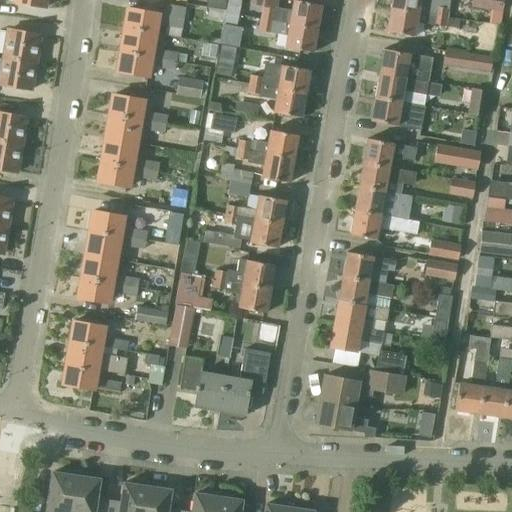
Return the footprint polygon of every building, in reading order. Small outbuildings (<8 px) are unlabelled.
[(44,9),(45,0),(13,0),(12,3),(44,9)] [(208,0),(208,19),(239,20),(239,0),(208,0)] [(260,20),(316,30),(321,6),(293,1),(291,12),(277,9),(278,0),(249,0),(248,5),(262,8),(260,20)] [(391,0),(390,8),(448,18),(450,0),(391,0)] [(127,9),(124,30),(154,36),(156,26),(182,31),(186,9),(166,5),(164,17),(158,16),(158,14),(127,9)] [(386,33),(414,37),(416,24),(446,28),(448,18),(390,8),(386,33)] [(284,49),(312,54),(316,30),(260,20),(258,31),(287,36),(284,49)] [(242,28),(223,25),(220,44),(238,47),(242,28)] [(3,58),(35,63),(40,36),(8,30),(3,58)] [(124,30),(120,51),(176,61),(177,55),(161,52),(164,39),(154,38),(154,36),(124,30)] [(383,50),(379,74),(427,82),(431,59),(383,50)] [(116,73),(147,78),(149,67),(175,71),(176,61),(120,51),(116,73)] [(466,54),(464,69),(490,73),(492,58),(466,54)] [(0,75),(0,85),(30,91),(35,63),(3,58),(0,75)] [(217,60),(214,75),(230,78),(233,63),(217,60)] [(248,86),(304,95),(309,71),(282,66),(279,79),(263,76),(262,79),(250,76),(248,84),(248,86)] [(379,74),(375,98),(400,103),(402,91),(425,95),(427,82),(379,74)] [(176,95),(200,99),(203,82),(178,78),(176,95)] [(273,114),(300,118),(304,95),(248,86),(248,84),(241,83),(239,93),(246,94),(246,95),(275,101),(273,114)] [(467,116),(486,118),(490,92),(471,89),(467,116)] [(167,117),(141,112),(143,101),(112,95),(109,115),(166,125),(167,117)] [(370,122),(420,131),(424,107),(400,103),(375,98),(370,122)] [(0,141),(21,146),(25,118),(0,113),(0,141)] [(164,134),(166,125),(109,115),(105,139),(135,144),(138,130),(164,134)] [(209,130),(233,135),(236,119),(212,115),(209,130)] [(472,144),(474,131),(461,128),(458,141),(472,144)] [(236,151),(292,161),(297,136),(270,131),(267,144),(251,141),(250,143),(238,141),(237,149),(236,151)] [(133,159),(135,144),(105,139),(101,163),(158,173),(159,164),(133,159)] [(367,140),(363,164),(388,168),(390,158),(413,162),(416,149),(367,140)] [(0,170),(16,173),(21,146),(0,141),(0,170)] [(437,146),(433,162),(457,167),(473,170),(476,154),(460,151),(437,146)] [(261,179),(288,184),(292,161),(236,151),(237,149),(225,147),(223,156),(246,160),(246,163),(263,166),(261,179)] [(229,182),(250,186),(252,174),(233,171),(235,163),(222,161),(218,180),(229,182)] [(156,182),(158,173),(101,163),(97,183),(128,188),(130,177),(156,182)] [(388,168),(363,164),(358,188),(399,195),(401,184),(414,186),(416,174),(388,169),(388,168)] [(448,194),(471,199),(474,183),(450,179),(448,194)] [(227,195),(248,199),(250,186),(229,182),(227,195)] [(358,188),(354,211),(380,216),(408,221),(412,197),(399,195),(358,188)] [(0,226),(7,227),(11,200),(0,197),(0,226)] [(225,215),(281,225),(285,201),(258,197),(255,211),(226,206),(225,215)] [(444,206),(443,222),(460,223),(461,206),(444,206)] [(350,235),(375,240),(377,229),(416,236),(418,222),(408,221),(380,216),(354,211),(350,235)] [(130,230),(131,222),(122,220),(123,217),(92,212),(89,232),(146,242),(146,241),(147,233),(130,230)] [(169,212),(166,228),(181,231),(184,215),(169,212)] [(511,212),(503,212),(501,225),(511,225),(511,212)] [(203,245),(243,252),(245,242),(250,243),(249,244),(277,249),(281,225),(225,215),(223,223),(233,225),(231,236),(205,231),(203,245)] [(178,246),(146,241),(146,242),(89,232),(85,255),(115,261),(118,246),(144,250),(177,256),(178,246)] [(511,236),(480,233),(478,253),(511,256),(511,236)] [(427,256),(457,261),(459,246),(430,240),(427,256)] [(186,241),(183,256),(196,259),(199,244),(186,241)] [(347,253),(342,277),(384,284),(387,271),(393,272),(395,262),(372,258),(347,253)] [(113,276),(115,261),(85,255),(80,279),(137,289),(139,281),(113,276)] [(269,290),(274,266),(246,261),(238,260),(236,273),(225,271),(225,273),(215,271),(213,280),(269,290)] [(424,276),(453,281),(456,266),(426,261),(424,276)] [(182,273),(175,306),(194,310),(194,309),(210,312),(212,300),(201,298),(205,278),(193,276),(182,273)] [(342,277),(338,301),(363,305),(365,294),(401,301),(403,288),(392,286),(384,284),(342,277)] [(511,279),(491,277),(490,290),(493,291),(511,293),(511,279)] [(137,289),(80,279),(77,299),(108,304),(110,293),(136,298),(137,289)] [(237,309),(265,314),(269,290),(213,280),(212,288),(225,291),(224,292),(240,295),(237,309)] [(434,317),(434,318),(447,321),(451,297),(438,295),(435,317),(434,317)] [(388,310),(363,305),(338,301),(334,325),(371,331),(373,321),(386,323),(388,310)] [(511,304),(493,302),(492,315),(511,317),(511,304)] [(167,346),(186,349),(194,310),(175,306),(167,346)] [(134,321),(165,326),(167,312),(136,307),(134,321)] [(430,342),(443,344),(447,321),(434,318),(430,342)] [(73,322),(69,343),(100,349),(100,347),(138,354),(140,343),(128,341),(128,342),(102,338),(104,327),(73,322)] [(259,338),(270,340),(273,324),(262,322),(259,338)] [(329,348),(355,353),(357,341),(380,345),(382,333),(371,331),(334,325),(329,348)] [(488,339),(489,339),(511,341),(511,328),(490,326),(488,339)] [(229,359),(233,338),(221,335),(217,356),(229,359)] [(454,411),(478,415),(482,388),(489,339),(488,339),(468,337),(467,349),(474,350),(469,386),(457,385),(454,411)] [(96,369),(96,371),(124,375),(127,359),(99,354),(100,349),(69,343),(66,364),(96,369)] [(239,379),(226,377),(221,413),(224,413),(224,415),(236,417),(237,415),(244,417),(248,393),(262,395),(269,355),(244,350),(239,379)] [(379,351),(375,372),(399,376),(403,355),(379,351)] [(478,415),(503,418),(506,392),(511,354),(498,352),(493,390),(482,388),(478,415)] [(145,354),(143,364),(162,367),(164,360),(159,359),(159,356),(145,354)] [(194,408),(221,413),(226,377),(200,372),(202,361),(185,358),(179,389),(196,392),(194,408)] [(93,388),(119,392),(120,384),(95,379),(96,371),(96,369),(66,364),(62,385),(93,391),(93,388)] [(324,376),(319,400),(369,409),(372,390),(400,395),(403,377),(399,376),(375,372),(370,371),(367,383),(324,376)] [(430,383),(427,397),(439,399),(442,385),(430,383)] [(503,418),(511,419),(511,392),(506,392),(503,418)] [(362,438),(372,440),(374,429),(365,427),(367,420),(351,418),(353,407),(368,410),(369,409),(319,400),(315,425),(363,433),(362,438)] [(69,511),(76,472),(61,470),(57,473),(57,474),(51,473),(45,511),(69,511)] [(106,511),(107,506),(95,504),(99,480),(94,479),(95,478),(91,474),(76,472),(69,511),(106,511)] [(106,511),(142,511),(147,483),(132,480),(129,483),(129,484),(123,484),(119,507),(107,506),(106,511)] [(166,511),(170,491),(165,490),(165,489),(163,485),(147,483),(142,511),(166,511)] [(215,511),(218,493),(203,491),(200,493),(200,495),(194,494),(191,511),(215,511)] [(239,511),(241,501),(237,500),(237,499),(234,496),(218,493),(215,511),(239,511)] [(288,511),(290,504),(274,501),(271,504),(271,505),(265,505),(263,511),(288,511)]
